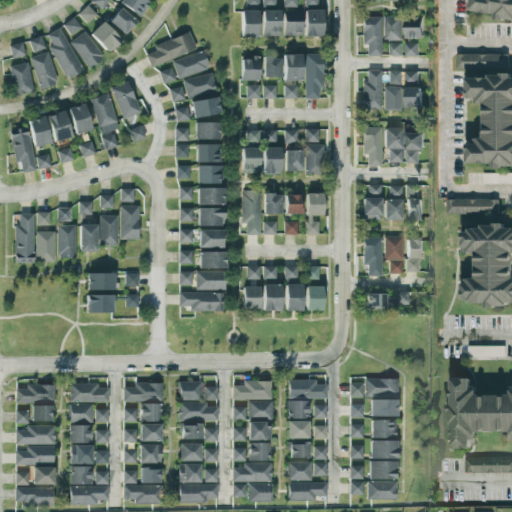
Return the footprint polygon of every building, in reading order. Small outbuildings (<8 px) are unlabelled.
[(100,9),(107,0),(91,0),(90,1),(100,9)] [(149,0),(148,0),(120,0),(118,4),(141,16),(149,0)] [(245,0),(245,9),(257,10),(257,0),(245,0)] [(511,16),(511,0),(472,0),(471,13),(511,16)] [(95,15),(86,5),(76,14),(85,24),(95,15)] [(135,21),(118,8),(108,22),(124,35),(135,21)] [(257,11),(240,10),(240,37),(257,38),(257,11)] [(261,36),(279,36),(279,10),(262,10),(261,36)] [(303,36),(321,36),(322,10),(304,10),(303,36)] [(301,11),(283,11),(283,35),(300,36),(301,11)] [(401,40),(400,16),(382,16),(382,40),(401,40)] [(80,29),(73,17),(61,24),(68,36),(80,29)] [(379,56),(380,17),(362,17),(361,46),(366,46),(366,55),(379,56)] [(422,27),(422,20),(404,19),(404,26),(422,27)] [(120,41),(102,21),(89,33),(107,53),(120,41)] [(404,38),(421,38),(422,28),(404,27),(404,38)] [(66,80),(82,71),(58,28),(45,35),(51,45),(48,47),(66,80)] [(68,42),(88,69),(103,58),(83,31),(68,42)] [(195,49),(188,31),(152,46),(154,51),(145,55),(150,67),(195,49)] [(44,49),(40,36),(28,40),(31,52),(44,49)] [(388,56),(401,55),(400,42),(387,42),(388,56)] [(404,55),(417,56),(417,43),(404,42),(404,55)] [(10,58),(24,56),(21,43),(8,45),(10,58)] [(177,79),(208,68),(202,51),(171,61),(177,79)] [(56,84),(47,52),(29,57),(39,89),(56,84)] [(508,53),(455,54),(455,69),(508,68),(508,53)] [(300,54),(282,55),(283,81),(300,81),(300,54)] [(303,98),(317,99),(317,88),(321,88),(322,54),(303,54),(303,98)] [(262,77),(279,77),(279,57),(262,57),(262,77)] [(258,58),(240,58),(240,80),(258,81),(258,58)] [(13,95),(32,92),(26,63),(7,66),(13,95)] [(161,84),(174,80),(171,68),(158,71),(161,84)] [(380,71),(366,70),(366,82),(361,81),(361,109),(379,110),(380,71)] [(400,84),(400,71),(387,72),(387,84),(400,84)] [(404,71),(404,85),(417,85),(417,71),(404,71)] [(215,90),(210,72),(181,81),(186,99),(215,90)] [(511,75),(469,74),(468,102),(486,102),(485,139),(468,138),(468,164),(511,164),(511,75)] [(120,119),(137,114),(128,82),(111,87),(120,119)] [(258,98),(258,85),(246,85),(245,98),(258,98)] [(274,85),(262,86),(262,98),(274,98),(274,85)] [(283,99),(295,98),(295,85),(282,85),(283,99)] [(171,102),(184,99),(180,86),(167,90),(171,102)] [(400,87),(383,87),(383,110),(401,110),(400,87)] [(421,87),(406,87),(405,108),(421,108),(421,87)] [(117,128),(106,94),(89,99),(99,134),(117,128)] [(219,114),(216,97),(190,101),(192,117),(219,114)] [(74,134),(91,129),(83,104),(66,108),(74,134)] [(174,108),(175,122),(187,121),(186,107),(174,108)] [(70,137),(63,111),(45,116),(53,142),(70,137)] [(28,119),(31,146),(48,144),(44,117),(28,119)] [(218,123),(194,123),(193,139),(218,139),(218,123)] [(144,138),(139,125),(127,130),(132,143),(144,138)] [(20,173),(33,171),(27,127),(8,130),(13,164),(19,163),(20,173)] [(379,166),(380,128),(362,127),(361,155),(366,155),(366,165),(379,166)] [(186,128),(174,128),(174,141),(186,141),(186,128)] [(400,128),(382,128),(383,150),(387,150),(387,163),(400,162),(400,128)] [(317,129),(304,129),(304,142),(316,142),(317,129)] [(257,130),(245,130),(245,141),(257,141),(257,130)] [(274,131),(262,130),(262,141),(274,141),(274,131)] [(295,143),(295,131),(282,131),(282,143),(295,143)] [(404,163),(417,162),(417,150),(423,150),(422,132),(404,132),(404,163)] [(104,150),(116,146),(112,134),(100,137),(104,150)] [(94,153),(90,141),(77,144),(81,157),(94,153)] [(174,158),(186,157),(186,144),(173,145),(174,158)] [(219,162),(219,145),(194,144),(194,162),(219,162)] [(303,174),(321,174),(322,145),(304,145),(303,174)] [(59,163),(71,160),(68,147),(56,151),(59,163)] [(279,174),(279,147),(262,147),(262,174),(279,174)] [(257,148),(240,148),(241,173),(258,172),(257,148)] [(284,171),(300,171),(300,150),(284,150),(284,171)] [(36,169),(49,167),(47,154),(34,156),(36,169)] [(221,183),(220,165),(197,166),(197,184),(221,183)] [(187,166),(175,166),(175,179),(188,179),(187,166)] [(482,183),(511,183),(511,172),(482,173),(482,183)] [(380,220),(379,184),(366,185),(366,198),(361,198),(361,221),(380,220)] [(405,220),(420,220),(419,184),(405,185),(405,220)] [(384,220),(400,220),(400,186),(385,186),(384,220)] [(191,200),(190,187),(177,187),(177,200),(191,200)] [(196,205),(222,205),(222,188),(196,188),(196,205)] [(132,202),(132,189),(119,189),(119,202),(132,202)] [(240,224),(245,224),(245,235),(258,235),(258,191),(240,190),(240,224)] [(321,193),(304,194),(305,235),(317,234),(316,222),(310,222),(309,215),(322,215),(321,193)] [(280,194),(262,194),(262,214),(279,214),(280,194)] [(299,214),(300,195),(284,194),(283,214),(299,214)] [(111,208),(112,195),(99,195),(98,208),(111,208)] [(497,198),(445,199),(445,212),(498,211),(497,198)] [(90,215),(90,202),(77,201),(77,215),(90,215)] [(137,239),(137,206),(118,206),(118,239),(137,239)] [(69,221),(69,208),(56,208),(56,221),(69,221)] [(191,221),(191,208),(178,208),(178,221),(191,221)] [(197,225),(223,225),(222,208),(197,208),(197,225)] [(48,225),(48,212),(35,212),(35,225),(48,225)] [(116,215),(98,215),(98,245),(116,245),(116,215)] [(262,234),(274,235),(274,222),(262,221),(262,234)] [(283,221),(283,235),(296,234),(295,221),(283,221)] [(511,227),(504,227),(504,223),(495,222),(495,224),(482,224),(482,227),(475,227),(475,228),(469,228),(469,231),(462,231),(463,243),(460,243),(460,252),(476,252),(476,278),(466,278),(466,283),(463,283),(463,299),(470,299),(470,302),(475,302),(475,303),(486,303),(486,308),(496,308),(496,305),(508,306),(508,303),(511,303),(511,227)] [(95,251),(95,224),(78,224),(78,251),(95,251)] [(73,225),(55,225),(56,258),(74,258),(73,225)] [(191,229),(178,229),(177,243),(191,243),(191,229)] [(198,247),(221,248),(222,230),(198,230),(198,247)] [(53,262),(53,232),(35,231),(34,262),(53,262)] [(401,237),(383,236),(383,260),(388,260),(388,274),(400,274),(401,237)] [(379,238),(361,238),(362,265),(366,265),(366,277),(380,276),(379,238)] [(419,239),(405,239),(404,272),(418,272),(419,239)] [(191,263),(191,250),(177,250),(177,263),(191,263)] [(224,268),(225,252),(198,252),(198,268),(224,268)] [(245,279),(258,280),(258,266),(245,266),(245,279)] [(262,278),(274,278),(274,266),(262,266),(262,278)] [(282,278),(295,278),(295,266),(282,266),(282,278)] [(305,279),(316,279),(317,266),(306,266),(305,279)] [(223,290),(223,272),(194,271),(194,290),(223,290)] [(137,273),(124,272),(123,286),(136,286),(137,273)] [(190,272),(177,272),(178,285),(191,285),(190,272)] [(113,273),(85,273),(85,290),(113,290),(113,273)] [(280,285),(262,284),(261,309),(279,309),(280,285)] [(300,284),(283,285),(284,312),(301,311),(300,284)] [(304,310),(321,310),(321,287),(305,286),(304,310)] [(258,287),(241,287),(241,309),(258,309),(258,287)] [(407,291),(386,292),(386,305),(407,305),(407,291)] [(221,312),(222,293),(177,292),(177,306),(189,306),(188,312),(221,312)] [(383,293),(364,294),(365,308),(384,307),(383,293)] [(136,307),(136,294),(123,295),(123,307),(136,307)] [(112,295),(85,295),(84,313),(111,313),(112,295)] [(504,346),(467,345),(467,355),(504,355),(504,346)] [(396,378),(363,379),(363,398),(397,397),(396,378)] [(452,449),(471,449),(471,445),(476,445),(476,440),(477,440),(477,432),(483,432),(483,431),(505,431),(505,432),(511,432),(511,445),(511,386),(511,395),(506,395),(477,395),(477,387),(471,387),(471,378),(452,378),(452,404),(447,404),(447,414),(449,414),(448,426),(452,426),(452,449)] [(314,380),(287,380),(286,399),(325,399),(325,384),(314,384),(314,380)] [(269,400),(270,381),(242,381),(242,386),(231,385),(231,399),(269,400)] [(177,382),(176,400),(200,401),(200,382),(177,382)] [(96,384),(68,383),(68,402),(107,403),(107,388),(96,388),(96,384)] [(161,383),(132,383),(132,388),(122,387),(122,401),(160,402),(161,383)] [(362,383),(348,383),(349,397),(362,397),(362,383)] [(53,385),(24,384),(24,389),(14,388),(14,403),(52,404),(53,385)] [(216,400),(216,387),(203,386),(203,400),(216,400)] [(369,416),(396,416),(396,400),(369,399),(369,416)] [(271,402),(247,401),(247,420),(270,420),(271,402)] [(307,401),(286,401),(286,419),(307,419),(307,401)] [(216,407),(205,407),(205,402),(178,402),(178,422),(216,423),(216,407)] [(139,421),(160,422),(160,404),(139,403),(139,421)] [(91,404),(67,404),(67,423),(91,423),(91,404)] [(349,404),(348,417),(361,418),(361,405),(349,404)] [(30,421),(51,421),(51,405),(31,405),(30,421)] [(324,405),(312,405),(313,419),(325,418),(324,405)] [(231,419),(243,420),(244,407),(231,407),(231,419)] [(135,409),(122,408),(122,422),(135,422),(135,409)] [(107,409),(94,409),(94,422),(106,422),(107,409)] [(27,410),(14,410),(14,423),(26,423),(27,410)] [(370,420),(369,438),(394,438),(395,420),(370,420)] [(307,438),(307,421),(286,421),(286,439),(307,438)] [(247,440),(269,440),(269,423),(247,423),(247,440)] [(139,442),(160,441),(159,424),(138,424),(139,442)] [(361,424),(348,424),(348,438),(361,438),(361,424)] [(53,425),(25,425),(25,431),(14,431),(14,444),(53,444),(53,425)] [(89,425),(68,425),(68,443),(90,443),(89,425)] [(199,439),(200,425),(178,425),(178,439),(199,439)] [(312,426),(312,439),(325,439),(325,426),(312,426)] [(231,441),(244,441),(243,427),(231,428),(231,441)] [(203,441),(216,441),(216,428),(203,428),(203,441)] [(134,429),(122,429),(122,443),(135,443),(134,429)] [(107,430),(94,430),(94,443),(106,443),(107,430)] [(369,458),(395,458),(395,441),(369,441),(369,458)] [(268,461),(269,443),(247,443),(247,460),(268,461)] [(287,457),(307,458),(307,444),(288,443),(287,457)] [(138,463),(159,463),(159,445),(138,444),(138,463)] [(199,461),(199,444),(177,444),(178,461),(199,461)] [(349,459),(361,458),(361,445),(348,445),(349,459)] [(52,447),(24,446),(24,451),(14,451),(13,464),(52,465),(52,447)] [(90,446),(69,446),(68,464),(90,464),(90,446)] [(325,446),(312,446),(312,459),(325,459),(325,446)] [(216,449),(203,448),(203,462),(216,462),(216,449)] [(244,461),(244,448),(232,448),(232,461),(244,461)] [(122,463),(135,463),(135,449),(122,449),(122,463)] [(106,450),(94,451),(94,464),(106,464),(106,450)] [(511,471),(511,457),(463,459),(463,473),(511,471)] [(394,479),(394,462),(368,461),(367,479),(394,479)] [(310,481),(310,462),(286,462),(286,480),(310,481)] [(231,482),(270,482),(270,463),(241,463),(241,468),(231,468),(231,482)] [(312,476),(325,475),(325,463),(312,463),(312,476)] [(198,464),(177,464),(177,483),(198,483),(198,464)] [(91,467),(69,466),(69,484),(91,485),(91,467)] [(361,479),(361,466),(348,466),(348,479),(361,479)] [(52,485),(53,467),(29,467),(28,472),(14,472),(14,485),(29,485),(29,484),(52,485)] [(139,483),(159,483),(159,468),(139,468),(139,483)] [(203,482),(216,482),(216,469),(203,469),(203,482)] [(122,483),(135,484),(135,470),(122,470),(122,483)] [(106,485),(107,471),(94,471),(93,484),(106,485)] [(365,499),(395,500),(395,482),(366,481),(365,499)] [(287,500),(314,500),(314,496),(325,496),(325,483),(287,482),(287,500)] [(349,495),(361,495),(361,482),(349,482),(349,495)] [(246,484),(247,502),(271,501),(270,483),(246,484)] [(216,484),(177,484),(177,501),(216,501),(216,484)] [(232,497),(244,497),(244,484),(232,484),(232,497)] [(122,486),(122,500),(132,500),(132,503),(160,503),(159,485),(122,486)] [(68,486),(68,504),(96,505),(96,500),(107,500),(107,487),(68,486)] [(52,488),(14,488),(13,505),(51,505),(52,488)]
